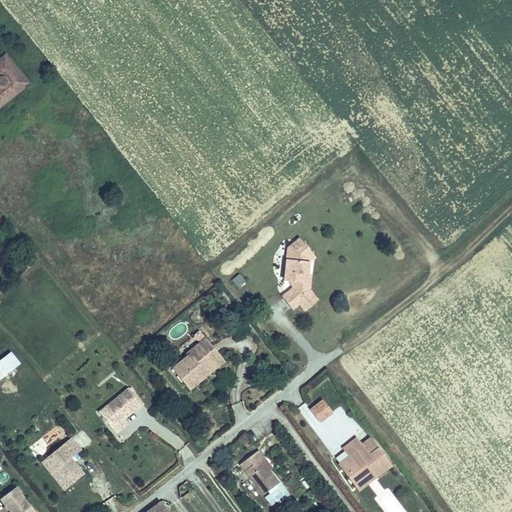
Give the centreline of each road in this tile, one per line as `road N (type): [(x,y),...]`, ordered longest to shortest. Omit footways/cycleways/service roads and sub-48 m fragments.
road 1 (track): [(511,211),(318,364)]
road 2 (residential): [(137,511),(318,364)]
